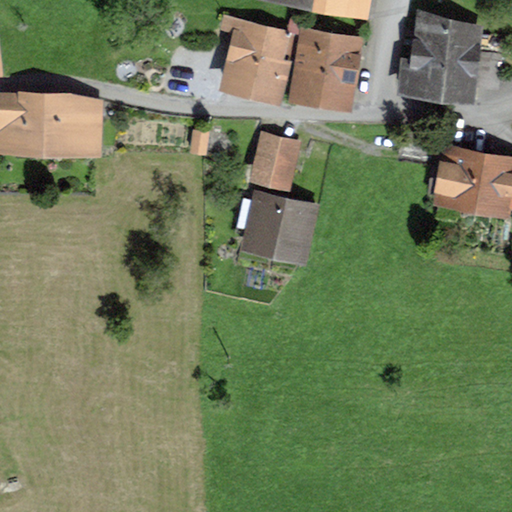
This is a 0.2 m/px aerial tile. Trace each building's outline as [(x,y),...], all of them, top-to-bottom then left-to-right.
[(316,0),(316,1),(366,10),(368,0),(316,0)] [(410,0),(399,82),(474,92),(475,83),(499,86),(504,52),(480,48),(485,10),(414,0),(410,0)] [(219,78),(281,94),(291,55),(287,54),(294,29),(289,28),(290,26),(224,10),(221,24),(232,27),(219,78)] [(294,29),(301,30),(290,90),(353,102),(366,33),(303,21),(304,13),(292,11),(290,26),(289,28),(294,29)] [(0,151),(57,154),(59,91),(18,89),(17,94),(0,92),(0,151)] [(59,91),(57,154),(102,156),(104,105),(69,92),(59,91)] [(206,149),(211,127),(195,124),(191,146),(206,149)] [(289,182),(302,137),(262,126),(249,171),(289,182)] [(511,156),(444,143),(432,201),(509,216),(511,201),(511,156)] [(307,254),(321,198),(255,182),(241,239),(307,254)]
